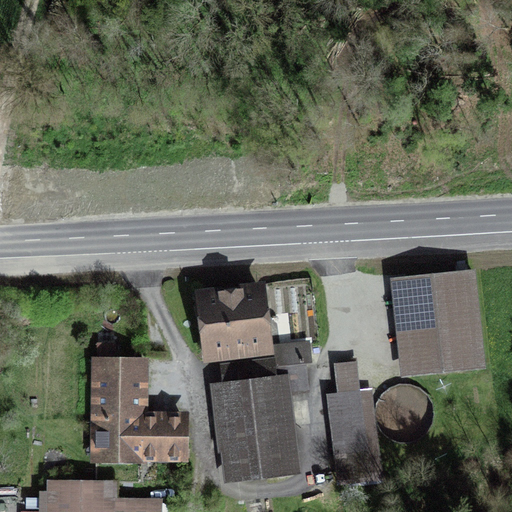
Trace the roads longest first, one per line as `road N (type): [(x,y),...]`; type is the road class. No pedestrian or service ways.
road 1 (secondary): [(511,213),(0,241)]
road 2 (track): [(0,143),(33,0)]
